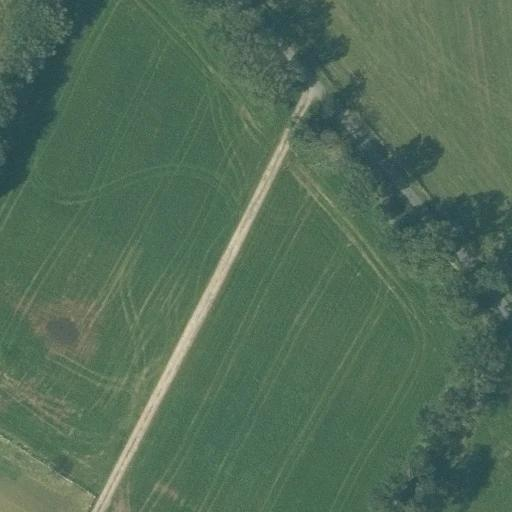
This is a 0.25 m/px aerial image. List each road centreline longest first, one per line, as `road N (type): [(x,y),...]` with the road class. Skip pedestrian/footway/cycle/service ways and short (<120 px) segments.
road 1 (track): [(314,71),(95,511)]
road 2 (unclassified): [(511,328),(456,238),(251,0)]
